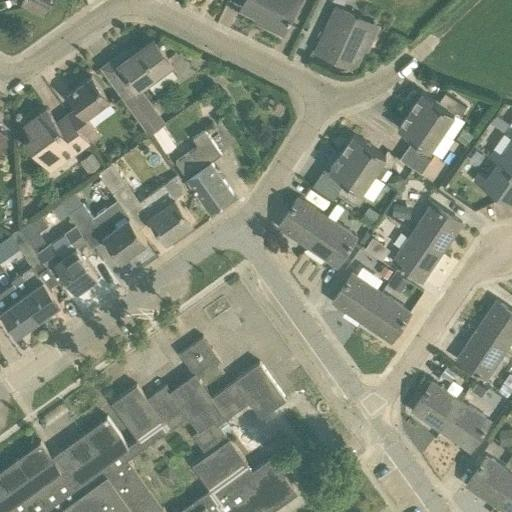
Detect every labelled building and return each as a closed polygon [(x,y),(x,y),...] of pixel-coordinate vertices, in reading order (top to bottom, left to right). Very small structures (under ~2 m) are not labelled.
[(20,0),(44,12),(49,0),(20,0)] [(298,0),(244,0),(241,7),(268,20),(266,24),(283,32),(298,0)] [(376,27),(338,8),(318,50),(354,66),(363,46),(367,48),(376,27)] [(140,86),(147,81),(153,91),(177,73),(171,64),(172,63),(154,39),(130,55),(127,50),(104,66),(151,132),(165,122),(140,86)] [(72,118),(83,133),(89,142),(99,134),(86,116),(109,99),(92,75),(69,92),(79,106),(68,114),(72,118)] [(467,105),(446,91),(438,101),(423,91),(410,109),(442,131),(455,112),(460,116),(467,105)] [(83,133),(72,118),(60,126),(47,108),(26,123),(33,134),(29,137),(51,168),(89,142),(83,133)] [(436,152),(430,148),(442,131),(410,109),(398,127),(414,138),(407,148),(428,162),(429,162),(435,153),(436,152)] [(497,114),(491,122),(504,131),(509,123),(510,123),(497,114)] [(457,137),(467,145),(474,135),(464,127),(457,137)] [(220,149),(205,129),(193,137),(198,144),(175,160),(210,210),(234,193),(209,157),(220,149)] [(154,139),(170,147),(175,137),(159,130),(154,139)] [(382,161),(386,155),(354,133),(341,152),(374,174),(382,161)] [(511,141),(503,154),(496,148),(490,156),(498,162),(498,161),(511,170),(511,141)] [(428,162),(407,148),(400,158),(421,173),(428,162)] [(469,159),(478,165),(485,156),(476,149),(469,159)] [(89,173),(102,163),(94,151),(81,160),(89,173)] [(341,152),(329,170),(345,181),(338,191),(359,205),(366,195),(361,192),(374,174),(341,152)] [(440,156),(435,153),(429,162),(434,165),(440,156)] [(98,171),(118,198),(126,211),(140,201),(150,215),(167,239),(192,221),(180,204),(175,197),(174,197),(164,183),(164,182),(150,192),(139,199),(112,161),(98,171)] [(511,170),(498,161),(498,162),(487,177),(480,171),(474,179),(511,205),(511,203),(511,170)] [(387,182),(398,189),(405,178),(400,174),(392,175),(387,182)] [(173,177),(164,183),(174,197),(175,197),(180,204),(188,198),(173,177)] [(328,216),(298,196),(278,226),(308,246),(328,216)] [(76,223),(83,233),(97,223),(104,233),(103,234),(121,259),(147,240),(133,220),(126,211),(118,198),(105,207),(93,215),(83,201),(69,212),(76,223)] [(463,222),(433,201),(413,230),(443,251),(463,222)] [(394,203),(393,215),(410,217),(412,205),(394,203)] [(328,216),(308,246),(337,266),(357,236),(328,216)] [(34,218),(20,228),(27,238),(32,233),(41,226),(34,218)] [(95,250),(92,247),(83,233),(76,223),(37,251),(48,266),(57,279),(65,274),(76,291),(98,275),(85,257),(95,250)] [(60,302),(39,272),(48,266),(37,251),(27,238),(20,228),(11,234),(25,253),(25,255),(31,264),(11,279),(13,281),(39,317),(60,302)] [(413,230),(393,259),(423,280),(443,251),(413,230)] [(365,247),(377,255),(384,244),(372,236),(365,247)] [(0,242),(0,261),(11,254),(2,241),(0,242)] [(385,265),(380,273),(388,278),(393,270),(385,265)] [(381,291),(352,271),(332,301),(362,320),(381,291)] [(397,272),(389,284),(400,292),(409,280),(397,272)] [(0,308),(17,333),(39,317),(13,281),(0,291),(0,308)] [(381,291),(362,320),(391,340),(411,311),(381,291)] [(511,340),(511,309),(496,299),(477,328),(506,349),(511,340)] [(506,349),(477,328),(457,357),(486,378),(501,356),(511,362),(511,360),(511,352),(506,349)] [(269,511),(298,491),(272,455),(253,469),(230,437),(229,438),(225,431),(219,424),(226,418),(251,401),(262,416),(287,398),(260,361),(235,379),(235,380),(213,396),(199,377),(222,360),(204,335),(180,352),(194,372),(171,389),(167,383),(147,397),(137,383),(112,401),(138,438),(128,444),(108,415),(60,450),(63,454),(55,460),(41,440),(0,469),(0,511),(269,511)] [(447,366),(441,374),(451,381),(457,372),(447,366)] [(456,396),(432,380),(412,409),(441,429),(461,400),(456,396)] [(474,386),(472,389),(477,392),(482,395),(487,388),(477,381),(474,386)] [(507,396),(511,389),(511,388),(504,383),(499,390),(507,396)] [(461,400),(466,392),(461,389),(456,396),(461,400)] [(461,400),(441,429),(470,449),(490,420),(461,400)] [(219,424),(225,431),(231,427),(226,418),(219,424)] [(511,427),(500,428),(501,444),(511,443),(511,427)] [(511,478),(511,472),(485,454),(465,484),(495,504),(511,478)] [(511,511),(511,478),(495,504),(507,511),(511,511)]
